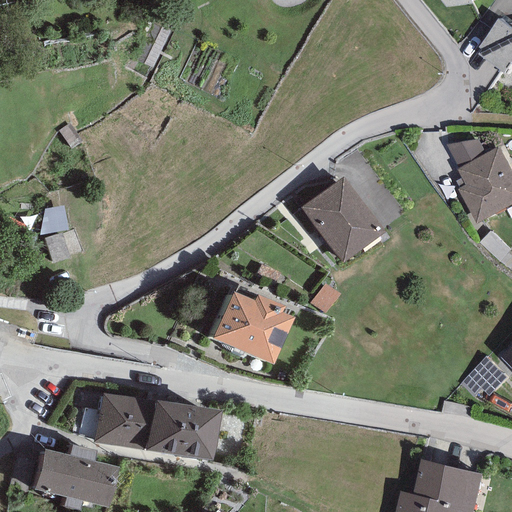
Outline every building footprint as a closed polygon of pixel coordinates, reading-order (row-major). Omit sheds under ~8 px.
[(511,23),(505,25),(497,19),(478,47),(481,50),(477,55),(503,74),(506,75),(511,66),(511,23)] [(168,33),(140,20),(133,35),(143,39),(133,59),(151,68),(168,33)] [(446,145),(458,168),(485,154),(478,140),(446,145)] [(458,168),(457,169),(461,178),(455,181),(459,188),(457,189),(476,224),(511,204),(511,171),(499,147),(485,154),(458,168)] [(384,232),(343,176),(300,207),(341,263),(384,232)] [(46,232),(67,231),(65,208),(44,210),(46,232)] [(63,234),(45,241),(56,268),(74,261),(63,234)] [(340,294),(324,285),(309,303),(324,313),(340,294)] [(273,365),(294,318),(282,312),(285,306),(258,294),(255,301),(233,292),(212,339),(273,365)] [(511,344),(499,358),(511,370),(511,344)] [(147,450),(156,402),(104,394),(93,443),(147,450)] [(180,455),(189,406),(156,400),(156,402),(147,450),(180,455)] [(221,411),(189,406),(180,455),(213,461),(221,411)] [(120,467),(44,450),(35,491),(110,508),(120,467)] [(33,462),(19,459),(13,483),(27,487),(33,462)] [(411,495),(400,492),(394,511),(472,511),(481,474),(420,460),(411,495)]
